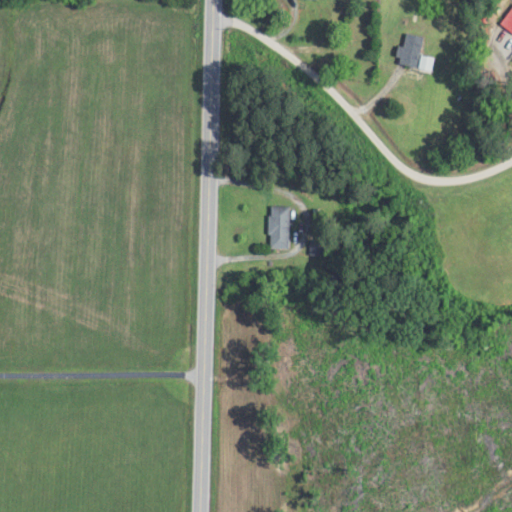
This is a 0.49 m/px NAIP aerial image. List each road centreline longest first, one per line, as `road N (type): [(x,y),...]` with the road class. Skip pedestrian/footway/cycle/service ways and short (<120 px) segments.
road 1 (secondary): [(201,511),(216,0)]
road 2 (residential): [(511,154),(459,174),(402,167),(311,67),(216,17)]
